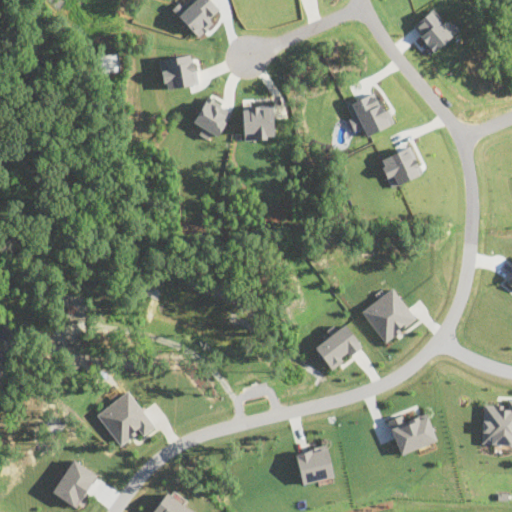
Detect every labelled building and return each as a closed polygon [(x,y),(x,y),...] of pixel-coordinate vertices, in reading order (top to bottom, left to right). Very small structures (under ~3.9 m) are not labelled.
[(218,8),(210,0),(192,0),(187,5),(182,0),(179,0),(171,8),(198,36),(213,22),(209,17),(218,8)] [(433,50),(458,30),(449,20),(445,23),(432,8),(412,24),(433,50)] [(160,58),(163,88),(196,84),(192,54),(160,58)] [(394,123),(388,108),(381,110),(374,92),(346,103),(351,116),(348,118),(353,130),(362,126),(365,135),(394,123)] [(193,121),(202,126),(198,133),(207,138),(210,132),(218,136),(231,110),(206,97),(193,121)] [(243,138),(273,137),(272,105),(242,106),(243,138)] [(421,173),(410,145),(379,158),(391,186),(421,173)] [(384,341),(415,318),(392,287),(361,310),(384,341)] [(330,369),(343,360),(342,358),(360,346),(346,324),(314,344),(330,369)] [(120,444),(139,430),(143,434),(154,426),(127,390),(96,413),(120,444)] [(511,444),(511,399),(507,399),(507,405),(482,404),(481,443),(511,444)] [(399,454),(437,440),(426,413),(404,421),(401,413),(386,419),(399,454)] [(295,454),(302,483),(333,476),(326,446),(295,454)] [(97,474),(73,458),(51,490),(75,507),(97,474)] [(195,511),(196,511),(164,492),(152,511),(195,511)]
